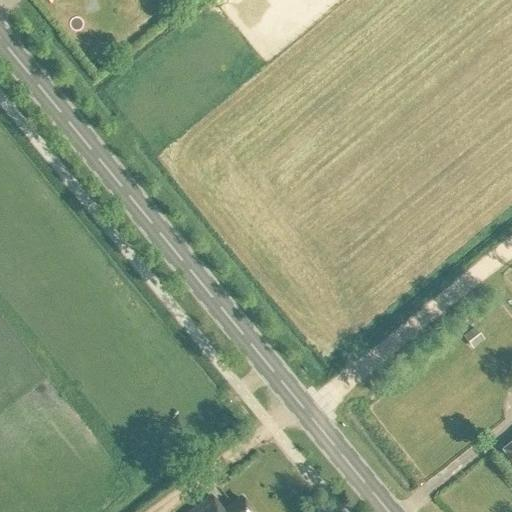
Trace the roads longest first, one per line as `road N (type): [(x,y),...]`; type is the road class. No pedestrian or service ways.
road 1 (secondary): [(386,511),(0,39)]
road 2 (track): [(158,511),(269,425),(334,391),(511,245)]
